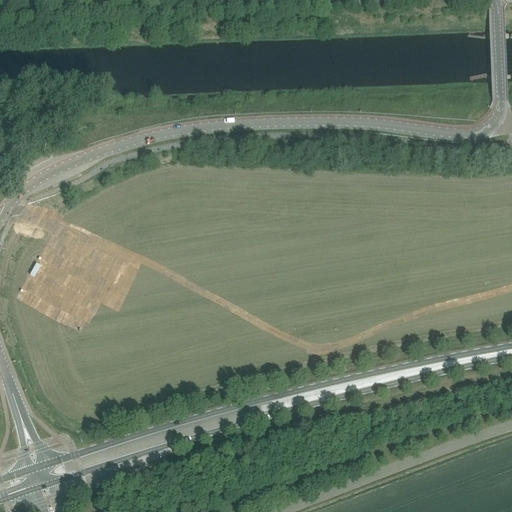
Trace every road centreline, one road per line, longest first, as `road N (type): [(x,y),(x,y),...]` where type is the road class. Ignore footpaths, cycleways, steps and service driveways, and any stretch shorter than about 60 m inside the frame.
road 1 (tertiary): [(0,216),(38,180),(73,162),(178,130),(370,122),(474,134),(495,120)]
road 2 (secondary): [(511,345),(302,389),(44,466)]
road 3 (secondary): [(49,483),(305,404),(511,355)]
road 4 (tertiary): [(302,0),(0,16)]
road 5 (unclassified): [(511,429),(277,511)]
road 6 (tertiary): [(495,120),(494,0)]
